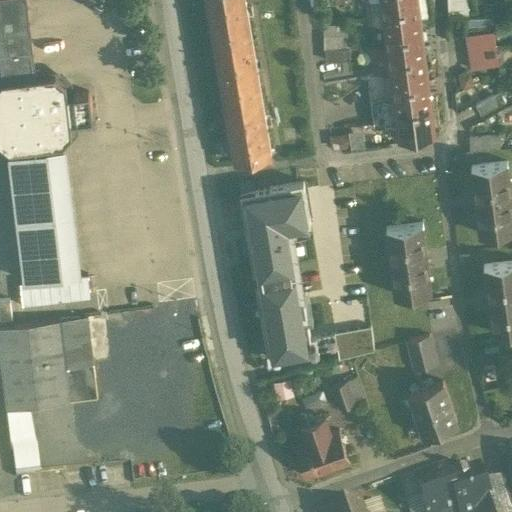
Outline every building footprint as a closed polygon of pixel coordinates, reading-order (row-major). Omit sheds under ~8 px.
[(72,130),(71,119),(91,116),(92,115),(93,114),(90,90),(88,88),(67,91),(66,79),(55,71),(36,73),(27,0),(0,0),(0,61),(2,77),(0,79),(0,139),(10,147),(13,171),(11,173),(13,175),(16,193),(14,195),(16,197),(18,213),(16,215),(18,217),(20,233),(18,235),(21,237),(23,252),(21,255),(23,257),(26,278),(78,272),(76,251),(78,248),(75,246),(74,231),(75,228),(73,226),(71,211),(73,208),(71,206),(69,191),(71,189),(68,187),(66,169),(68,166),(66,164),(63,141),(72,130)] [(244,0),(207,0),(235,159),(271,153),(244,0)] [(418,0),(381,0),(384,20),(420,15),(418,0)] [(452,0),(453,13),(474,12),(473,0),(452,0)] [(469,14),(469,25),(497,23),(497,13),(469,14)] [(420,15),(384,20),(387,45),(423,40),(420,15)] [(493,28),(465,33),(468,49),(496,45),(493,28)] [(344,33),(323,34),(324,47),(325,47),(345,46),(344,33)] [(423,40),(387,45),(390,70),(426,65),(423,40)] [(496,45),(468,49),(470,66),(498,62),(496,45)] [(345,46),(325,47),(326,59),(349,58),(348,46),(345,46)] [(426,65),(390,70),(393,95),(429,90),(426,65)] [(500,89),(475,102),(481,112),(505,100),(500,89)] [(429,90),(393,95),(397,120),(399,134),(434,129),(429,90)] [(336,132),(339,145),(364,140),(361,127),(336,132)] [(499,133),(469,134),(469,148),(499,147),(499,133)] [(511,199),(507,159),(471,164),(480,231),(511,226),(511,199)] [(380,205),(378,180),(358,182),(359,206),(380,205)] [(309,343),(288,189),(248,195),(270,348),(309,343)] [(362,210),(350,209),(349,233),(361,233),(362,210)] [(422,220),(386,225),(395,292),(431,288),(422,220)] [(511,259),(484,263),(492,330),(511,327),(511,259)] [(49,292),(5,296),(6,314),(35,312),(35,316),(51,314),(49,292)] [(59,317),(0,323),(0,350),(7,406),(30,403),(69,398),(65,364),(59,317)] [(361,321),(339,325),(341,337),(364,332),(361,321)] [(429,333),(407,339),(415,368),(437,362),(429,333)] [(93,361),(65,364),(69,398),(97,395),(93,361)] [(347,379),(332,384),(339,407),(354,402),(347,379)] [(442,379),(408,391),(414,407),(422,430),(423,434),(457,422),(442,379)] [(30,403),(7,406),(12,441),(35,438),(30,403)] [(422,430),(414,407),(401,412),(409,434),(422,430)] [(306,411),(298,414),(302,424),(309,421),(306,411)] [(309,421),(302,424),(307,439),(295,444),(306,475),(350,459),(339,428),(330,431),(325,416),(309,421)] [(206,476),(205,452),(135,456),(136,479),(206,476)] [(478,468),(449,478),(459,511),(491,511),(492,511),(493,511),(485,488),(478,468)] [(459,511),(449,478),(446,469),(415,480),(426,511),(459,511)] [(511,511),(511,510),(505,481),(485,488),(493,511),(492,511),(491,511),(511,511)] [(363,511),(359,500),(327,511),(363,511)]
